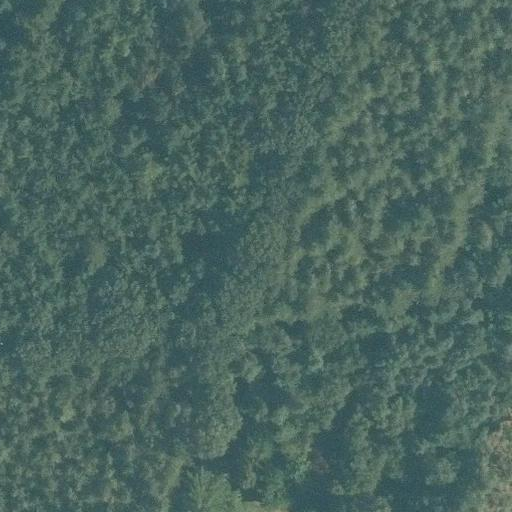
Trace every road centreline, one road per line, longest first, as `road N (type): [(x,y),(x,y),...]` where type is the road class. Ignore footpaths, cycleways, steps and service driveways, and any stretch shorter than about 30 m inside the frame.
road 1 (track): [(350,0),(287,149),(173,511)]
road 2 (unclassified): [(511,264),(0,331)]
